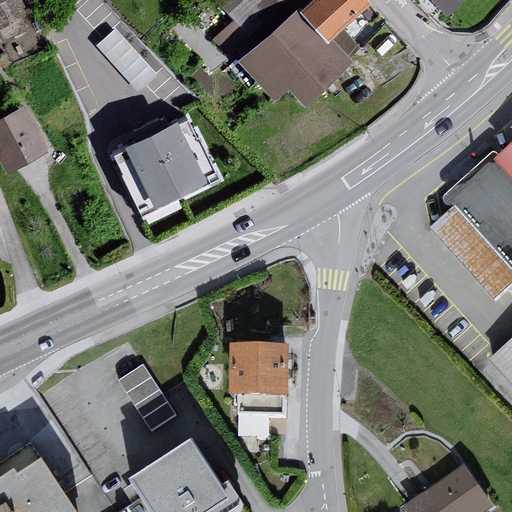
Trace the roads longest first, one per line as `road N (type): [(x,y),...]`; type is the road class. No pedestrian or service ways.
road 1 (primary): [(325,193),(0,351)]
road 2 (residential): [(325,193),(339,231),(319,420),(325,511)]
road 3 (primary): [(470,87),(325,193)]
